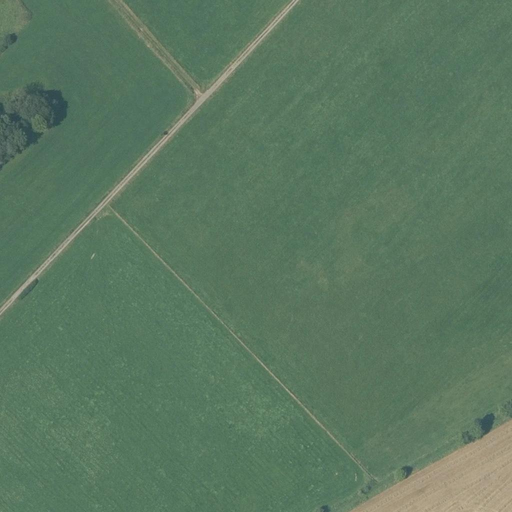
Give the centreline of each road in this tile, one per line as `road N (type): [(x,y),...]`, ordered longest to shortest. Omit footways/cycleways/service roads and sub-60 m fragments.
road 1 (track): [(0,311),(200,97)]
road 2 (track): [(200,97),(297,0)]
